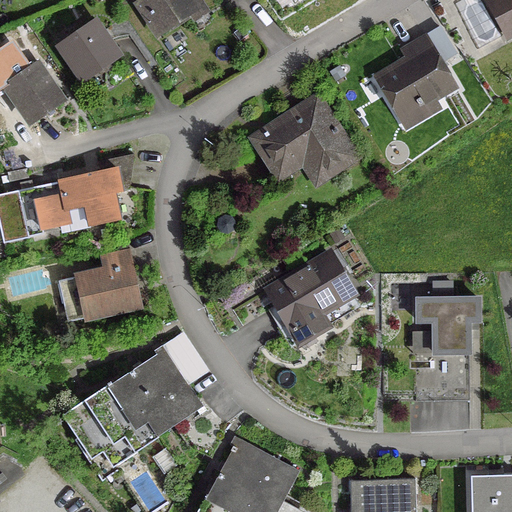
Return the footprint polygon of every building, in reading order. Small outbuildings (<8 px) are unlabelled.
[(157,36),(196,9),(189,0),(142,0),(136,4),(157,36)] [(511,0),(488,0),(502,25),(511,19),(511,0)] [(81,81),(116,56),(93,24),(58,48),(81,81)] [(439,31),(431,35),(436,43),(444,38),(439,31)] [(417,58),(408,63),(404,61),(400,62),(398,64),(396,67),(375,80),(398,119),(453,87),(425,39),(410,47),(417,58)] [(5,87),(30,124),(60,103),(34,65),(19,75),(9,60),(0,66),(0,88),(1,89),(5,87)] [(315,99),(253,140),(277,178),(316,153),(330,173),(353,158),(315,99)] [(128,189),(128,186),(132,155),(97,163),(99,174),(58,182),(61,196),(34,202),(40,230),(59,225),(61,232),(76,229),(75,221),(87,219),(88,226),(118,219),(112,192),(128,189)] [(41,234),(40,230),(34,202),(61,196),(58,182),(0,194),(0,222),(5,242),(41,234)] [(223,218),(218,221),(217,227),(220,232),(225,233),(230,230),(231,224),(229,219),(223,218)] [(329,236),(333,243),(342,238),(337,231),(329,236)] [(129,266),(131,266),(124,238),(113,242),(116,253),(99,256),(102,271),(76,277),(80,298),(63,302),(68,323),(138,307),(129,266)] [(266,291),(297,343),(358,307),(328,255),(266,291)] [(432,322),(432,354),(467,354),(467,321),(477,321),(477,299),(415,300),(416,322),(432,322)] [(198,352),(184,332),(163,346),(177,366),(198,352)] [(165,352),(142,367),(179,422),(201,407),(165,352)] [(211,372),(198,352),(177,366),(190,386),(211,372)] [(156,437),(179,422),(142,367),(134,373),(132,370),(118,379),(120,382),(156,437)] [(156,437),(120,382),(118,379),(110,385),(108,383),(105,384),(107,387),(62,417),(77,439),(88,432),(111,467),(156,437)] [(232,453),(226,465),(284,496),(285,496),(298,472),(244,443),(240,452),(231,447),(229,451),(232,453)] [(284,496),(226,465),(221,474),(218,472),(211,487),(214,488),(258,511),(275,511),(285,496),(284,496)] [(511,511),(511,476),(470,477),(470,511),(511,511)] [(348,491),(349,508),(414,506),(413,479),(355,481),(355,491),(348,491)] [(258,511),(214,488),(211,487),(197,511),(258,511)]
